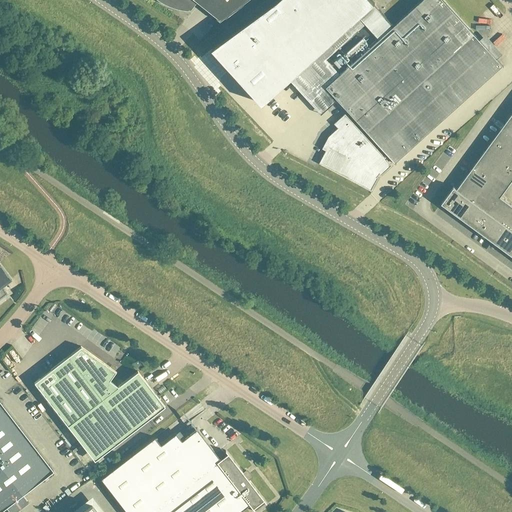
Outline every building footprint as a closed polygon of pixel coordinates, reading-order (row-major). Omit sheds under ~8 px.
[(157,0),(160,2),(162,3),(166,5),(168,6),(169,5),(168,5),(170,3),(178,5),(178,8),(178,9),(179,9),(181,9),(183,10),(186,10),(188,10),(188,9),(187,9),(195,0),(194,0),(157,0)] [(374,3),(375,3),(372,0),(277,0),(278,0),(213,48),(214,49),(246,25),(260,41),(230,68),(263,104),(290,79),(310,102),(322,91),(326,87),(329,89),(338,99),(380,146),(386,153),(384,155),(345,113),(334,123),(338,128),(329,136),(322,148),(326,150),(319,163),(371,191),(379,177),(377,176),(379,173),(381,175),(392,165),(386,159),(389,156),(396,164),(397,163),(395,162),(398,159),(502,65),(503,67),(504,66),(497,59),(480,40),(443,0),(421,0),(394,25),(374,3)] [(511,119),(509,117),(501,129),(511,137),(511,119)] [(511,137),(501,129),(492,141),(509,154),(511,150),(511,137)] [(509,154),(492,141),(483,153),(501,166),(504,161),(509,154)] [(501,166),(483,153),(474,164),(492,177),(495,173),(501,166)] [(510,184),(511,180),(511,167),(504,161),(501,166),(495,173),(510,184)] [(492,177),(474,164),(466,176),(483,189),(492,177)] [(501,196),(510,184),(495,173),(492,177),(483,189),(480,193),(495,204),(501,196)] [(483,189),(466,176),(457,188),(475,201),(480,193),(483,189)] [(462,218),(475,201),(457,188),(454,186),(453,187),(442,203),(462,218)] [(489,212),(495,204),(480,193),(475,201),(462,218),(477,229),(489,212)] [(501,221),(511,206),(511,204),(501,196),(495,204),(489,212),(501,221)] [(511,228),(511,206),(501,221),(505,224),(511,228)] [(493,240),(505,224),(501,221),(489,212),(477,229),(493,240)] [(509,252),(511,248),(511,228),(505,224),(493,240),(509,252)] [(0,298),(7,293),(1,286),(12,278),(0,263),(0,298)] [(113,375),(116,371),(110,367),(81,346),(34,382),(69,428),(70,428),(68,425),(86,412),(112,445),(110,447),(111,448),(165,406),(137,371),(118,386),(109,380),(113,375)] [(0,511),(6,507),(10,511),(15,511),(28,503),(22,495),(54,471),(0,400),(0,511)] [(266,502),(248,480),(246,476),(249,474),(246,470),(243,472),(225,450),(227,453),(220,458),(197,428),(181,440),(176,432),(160,444),(155,437),(154,436),(100,478),(126,511),(239,511),(249,504),(255,511),(253,508),(263,500),(265,503),(266,502)] [(97,511),(91,503),(79,511),(97,511)]
